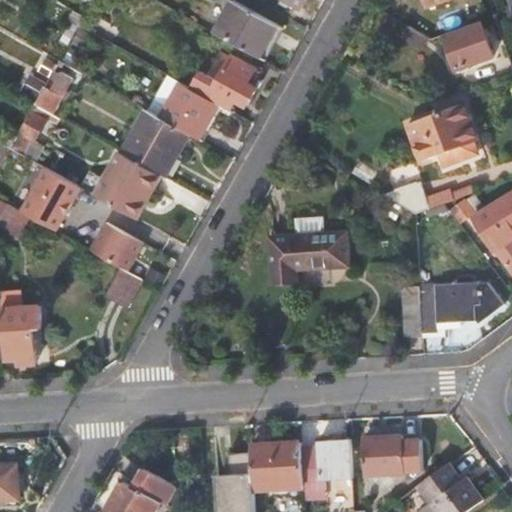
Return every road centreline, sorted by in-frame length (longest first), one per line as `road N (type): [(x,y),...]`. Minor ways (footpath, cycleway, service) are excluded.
road 1 (residential): [(117,404),(350,0)]
road 2 (residential): [(117,404),(461,383)]
road 3 (residential): [(59,511),(117,404)]
